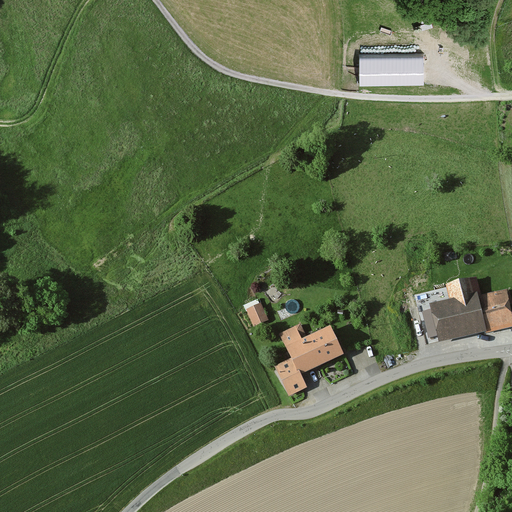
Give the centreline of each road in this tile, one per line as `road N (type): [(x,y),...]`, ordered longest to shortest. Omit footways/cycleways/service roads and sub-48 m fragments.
road 1 (unclassified): [(511,349),(438,360),(318,409),(263,419),(181,467),(127,511)]
road 2 (track): [(511,361),(500,380),(477,511)]
